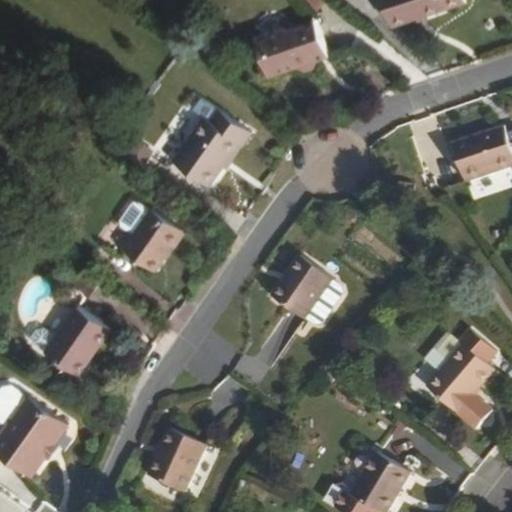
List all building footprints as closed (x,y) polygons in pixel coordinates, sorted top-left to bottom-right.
[(456,0),(393,0),(405,35),(462,17),(456,0)] [(456,0),(462,17),(482,12),(477,0),(456,0)] [(252,41),(225,49),(240,92),(267,83),(273,88),(286,84),(286,79),(298,73),(286,35),(253,45),(252,41)] [(180,138),(150,185),(185,209),(214,165),(216,167),(226,153),(195,131),(185,143),(180,138)] [(497,143),(446,162),(457,197),(510,181),(511,187),(511,147),(511,145),(499,149),(497,143)] [(117,214),(102,236),(102,240),(115,249),(105,266),(137,288),(156,260),(158,262),(170,245),(135,220),(134,223),(121,214),(117,214)] [(288,281),(256,324),(291,349),(293,348),(301,355),(309,355),(330,327),(330,319),(321,311),(323,308),(288,281)] [(69,316),(35,359),(64,384),(99,341),(69,316)] [(445,355),(431,372),(444,383),(435,395),(424,410),(474,452),(491,434),(472,417),(493,392),(484,384),(493,373),(466,350),(455,363),(445,355)] [(444,383),(431,372),(422,382),(435,395),(444,383)] [(0,426),(9,411),(0,406),(0,426)] [(52,436),(9,411),(0,426),(0,480),(21,492),(52,436)] [(147,448),(129,493),(166,510),(185,463),(147,448)] [(393,511),(403,487),(366,472),(348,511),(344,511),(338,509),(331,511),(393,511)]
